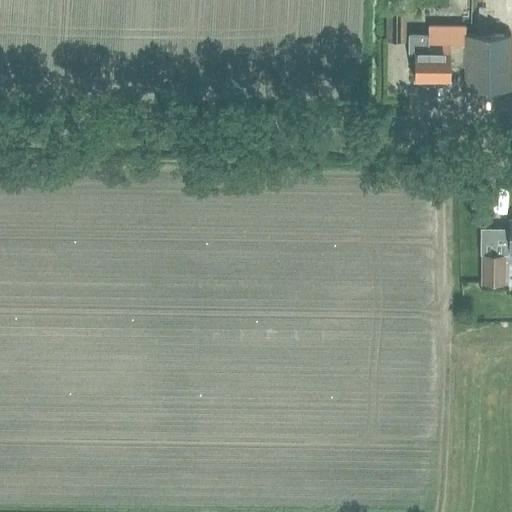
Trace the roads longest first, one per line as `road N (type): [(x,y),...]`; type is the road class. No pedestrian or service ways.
road 1 (secondary): [(0,126),(511,132)]
road 2 (track): [(444,131),(453,381),(439,511)]
